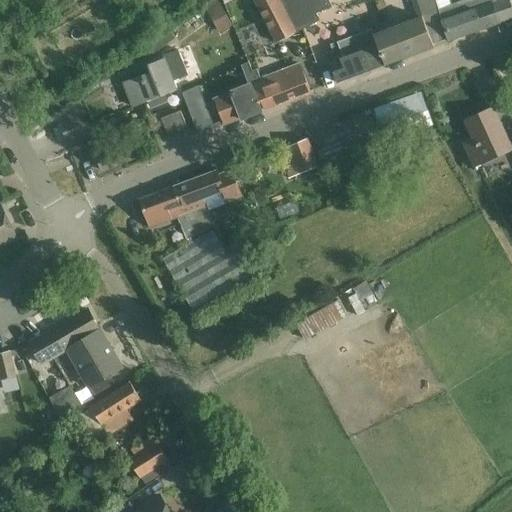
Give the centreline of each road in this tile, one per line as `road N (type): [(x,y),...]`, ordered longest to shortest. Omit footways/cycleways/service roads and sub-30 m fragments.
road 1 (residential): [(68,224),(183,161),(511,35)]
road 2 (residential): [(246,511),(109,277),(68,224)]
road 3 (residential): [(68,224),(0,108)]
